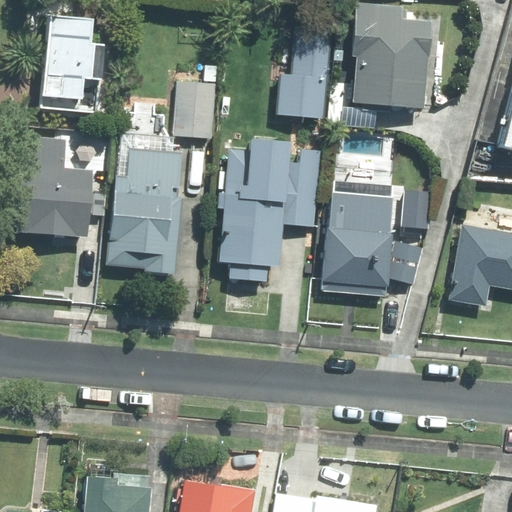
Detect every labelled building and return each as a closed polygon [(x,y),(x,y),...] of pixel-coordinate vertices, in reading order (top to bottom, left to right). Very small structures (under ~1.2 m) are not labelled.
[(344,100),(416,108),(427,19),(355,10),(344,100)] [(34,107),(90,111),(97,18),(41,14),(34,107)] [(280,37),(275,113),(323,116),(328,40),(280,37)] [(511,43),(484,152),(511,158),(511,43)] [(207,136),(211,83),(183,81),(180,135),(207,136)] [(100,269),(170,272),(177,143),(106,139),(100,269)] [(273,269),(278,225),(306,226),(311,149),(224,143),(221,189),(217,188),(209,263),(273,269)] [(75,236),(81,168),(14,162),(8,230),(75,236)] [(381,300),(391,190),(325,184),(315,294),(381,300)] [(421,207),(393,205),(391,240),(419,242),(421,207)] [(500,315),(511,290),(511,229),(474,211),(438,284),(500,315)] [(143,511),(145,485),(120,483),(121,477),(81,473),(77,511),(143,511)] [(244,511),(248,488),(201,481),(201,482),(182,479),(177,511),(244,511)] [(272,511),(368,511),(370,502),(310,494),(310,495),(276,490),(272,511)]
